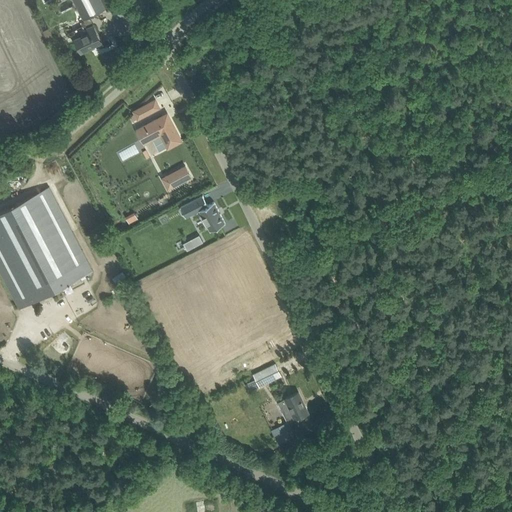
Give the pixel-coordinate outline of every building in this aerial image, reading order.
[(73,0),(84,20),(88,27),(87,27),(89,31),(75,38),(82,52),(103,42),(94,24),(90,17),(106,9),(105,8),(117,2),(116,0),(73,0)] [(52,35),(49,28),(44,30),(47,37),(52,35)] [(73,65),(78,75),(82,74),(77,63),(73,65)] [(138,118),(151,111),(147,104),(134,110),(136,113),(133,114),(134,115),(131,117),(133,121),(138,118)] [(137,129),(143,139),(151,135),(153,138),(161,134),(168,147),(182,140),(171,119),(166,121),(163,115),(137,129)] [(168,188),(186,179),(181,168),(163,177),(168,188)] [(13,205),(56,289),(93,270),(49,186),(13,205)] [(210,231),(225,223),(213,202),(207,205),(202,195),(180,207),(185,217),(199,210),(210,231)] [(56,289),(13,205),(0,211),(0,269),(20,307),(56,289)] [(138,218),(135,213),(127,217),(130,222),(138,218)] [(259,386),(282,375),(276,363),(253,374),(259,386)] [(278,401),(288,422),(309,412),(299,391),(278,401)] [(279,443),(287,439),(282,430),(274,434),(279,443)]
